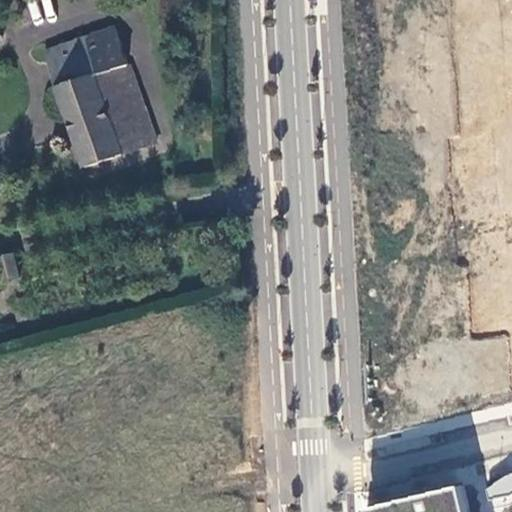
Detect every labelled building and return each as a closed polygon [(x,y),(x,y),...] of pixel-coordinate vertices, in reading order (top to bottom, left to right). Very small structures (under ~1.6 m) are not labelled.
[(437,0),(346,0),(352,123),(442,120),(437,0)] [(158,147),(119,32),(51,58),(90,170),(158,147)] [(359,270),(447,268),(442,120),(352,123),(359,270)] [(511,137),(473,137),(471,188),(511,189),(511,137)] [(6,285),(22,282),(16,258),(1,261),(6,285)] [(371,340),(358,339),(363,438),(478,404),(477,326),(460,329),(457,310),(370,308),(371,340)] [(511,498),(511,476),(502,479),(486,492),(488,504),(511,498)] [(467,511),(462,489),(367,510),(367,511),(467,511)]
